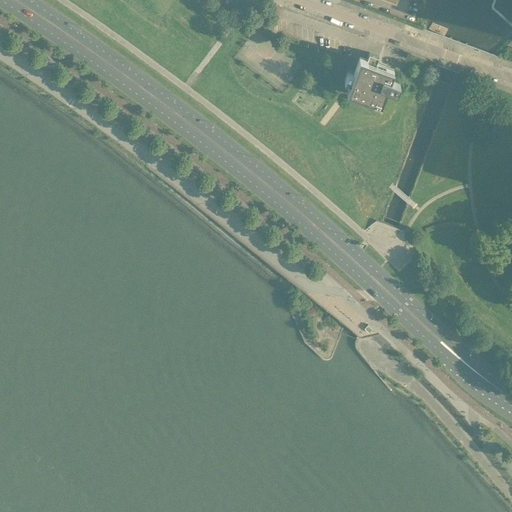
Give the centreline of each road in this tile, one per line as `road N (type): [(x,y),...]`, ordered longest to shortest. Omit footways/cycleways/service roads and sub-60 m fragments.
road 1 (primary): [(454,355),(314,215),(26,0)]
road 2 (primary): [(0,0),(222,159),(378,293)]
road 3 (unclassified): [(0,58),(180,184),(308,288),(378,293)]
road 4 (residential): [(511,78),(297,0)]
